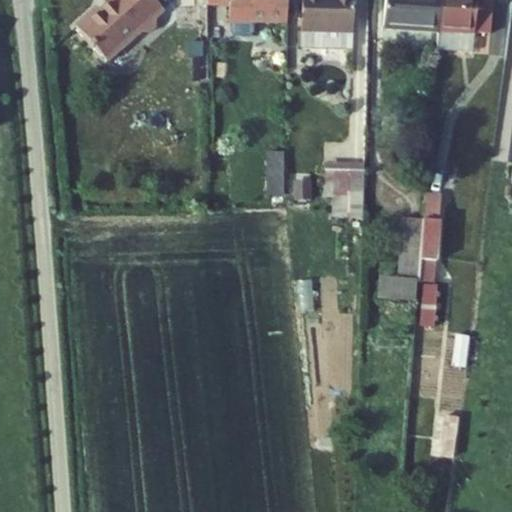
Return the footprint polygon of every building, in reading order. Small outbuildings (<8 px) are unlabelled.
[(107,5),(86,25),(117,58),(149,29),(154,34),(162,32),(169,19),(164,15),(173,7),(166,0),(123,0),(112,11),(107,5)] [(263,18),(295,19),(294,0),(213,0),(214,4),(237,3),(237,28),(242,33),(258,34),(263,29),(263,18)] [(310,0),(310,30),(325,30),(325,42),(361,42),(361,0),(310,0)] [(444,0),(387,0),(385,22),(443,27),(444,0)] [(500,0),(444,0),(443,27),(441,48),(484,52),(485,34),(498,35),(500,0)] [(325,30),(310,30),(310,42),(325,42),(325,30)] [(307,139),(293,138),(293,154),(307,155),(307,139)] [(285,149),(268,149),(269,195),(286,195),(285,149)] [(346,212),(367,216),(369,170),(328,170),(327,198),(346,197),(346,212)] [(91,187),(70,187),(72,206),(91,204),(91,187)] [(425,221),(405,219),(398,281),(420,282),(422,262),(425,221)] [(443,222),(425,221),(422,262),(439,262),(443,222)] [(456,453),(463,415),(449,412),(442,450),(456,453)]
